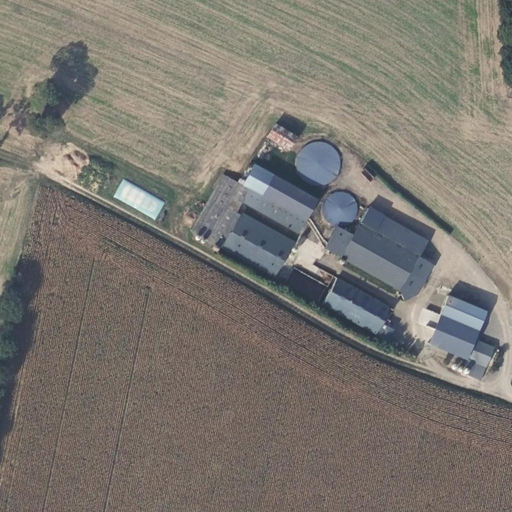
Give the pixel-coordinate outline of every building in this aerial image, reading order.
[(290,148),(297,136),(277,123),(269,136),(290,148)] [(293,168),(327,187),(344,156),(310,137),(293,168)] [(253,162),(242,180),(258,190),(307,218),(318,198),(253,162)] [(307,218),(258,190),(242,180),(240,183),(224,173),(193,227),(222,244),(221,246),(246,259),(274,274),(293,242),(228,205),(235,193),(300,230),(307,218)] [(155,219),(165,202),(122,179),(113,197),(155,219)] [(376,229),(385,214),(370,205),(361,221),(376,229)] [(385,214),(376,229),(420,255),(429,240),(385,214)] [(376,229),(361,221),(354,233),(337,223),(325,244),(401,287),(420,255),(376,229)] [(436,264),(420,255),(401,287),(407,298),(420,291),(436,264)] [(318,303),(326,285),(293,269),(284,287),(318,303)] [(338,273),(323,300),(375,329),(390,303),(338,273)] [(444,292),(439,312),(478,322),(483,302),(444,292)] [(431,341),(470,351),(476,331),(478,322),(439,312),(431,341)] [(426,327),(424,337),(431,338),(433,328),(426,327)] [(470,351),(469,358),(474,359),(473,365),(487,369),(495,336),(476,331),(470,351)]
